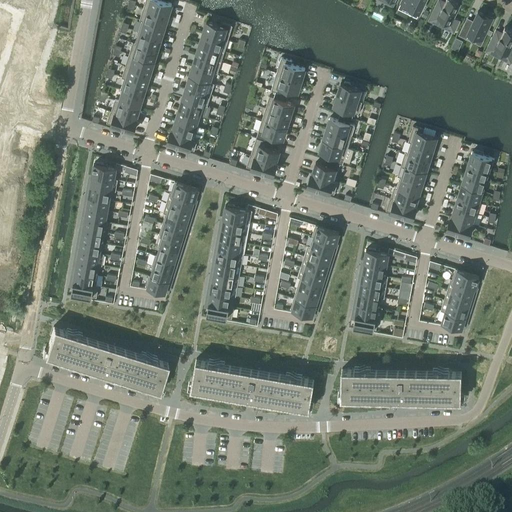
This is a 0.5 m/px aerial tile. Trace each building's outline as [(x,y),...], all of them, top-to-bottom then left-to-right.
[(172,3),(160,0),(145,0),(143,8),(168,16),(172,3)] [(401,0),(398,8),(417,17),(424,0),(401,0)] [(445,0),(442,7),(436,4),(429,20),(453,32),(459,20),(453,17),(460,2),(455,0),(445,0)] [(3,4),(0,12),(0,17),(16,23),(21,11),(3,4)] [(168,16),(143,8),(139,20),(142,20),(164,27),(168,16)] [(465,21),(459,34),(470,40),(473,35),(482,40),(493,18),(478,11),(471,24),(465,21)] [(0,17),(0,29),(12,34),(16,23),(0,17)] [(164,27),(142,20),(138,31),(161,38),(164,27)] [(220,25),(206,20),(203,32),(228,40),(232,25),(221,21),(220,25)] [(511,30),(505,27),(499,38),(493,35),(486,51),(510,63),(511,59),(511,48),(510,48),(511,44),(511,30),(511,31),(511,30)] [(0,29),(0,42),(8,46),(12,34),(0,29)] [(161,38),(138,31),(135,42),(157,49),(161,38)] [(228,40),(203,32),(199,43),(224,51),(228,40)] [(462,41),(455,38),(451,46),(458,50),(462,41)] [(135,42),(133,41),(129,53),(154,61),(157,49),(135,42)] [(0,42),(0,55),(4,57),(8,46),(0,42)] [(224,51),(199,43),(196,54),(221,61),(224,51)] [(154,61),(129,53),(125,65),(150,73),(154,61)] [(221,61),(196,54),(192,65),(215,72),(217,73),(221,61)] [(292,60),(281,57),(276,72),(301,80),(305,68),(291,63),(292,60)] [(150,73),(125,65),(122,77),(124,78),(146,85),(150,73)] [(215,72),(192,65),(189,75),(212,82),(215,72)] [(301,80),(276,72),(271,90),(275,91),(287,95),(289,89),(297,92),(301,80)] [(212,82),(189,75),(186,86),(211,94),(214,83),(212,82)] [(146,85),(124,78),(120,89),(122,90),(143,96),(146,85)] [(344,84),(340,83),(337,93),(357,100),(361,89),(349,85),(350,83),(344,82),(344,84)] [(211,94),(186,86),(182,98),(203,104),(207,106),(211,94)] [(143,96),(122,90),(119,100),(140,107),(143,96)] [(287,95),(275,91),(274,97),(269,95),(265,107),(290,115),(294,103),(286,101),(287,95)] [(357,100),(337,93),(333,105),(341,108),(340,114),(352,117),(353,112),(358,113),(362,101),(357,100)] [(203,104),(182,98),(179,108),(199,114),(203,104)] [(119,100),(115,99),(111,110),(137,118),(140,107),(119,100)] [(290,115),(265,107),(262,119),(287,127),(290,115)] [(199,114),(179,108),(176,118),(198,125),(202,115),(199,114)] [(111,110),(110,110),(106,122),(133,131),(137,118),(111,110)] [(352,117),(340,114),(338,119),(330,117),(326,128),(351,136),(354,125),(350,123),(352,117)] [(198,125),(176,118),(172,129),(195,136),(198,125)] [(287,127),(262,119),(256,137),(273,142),(275,136),(283,139),(287,127)] [(424,129),(413,126),(408,141),(410,142),(433,149),(437,136),(422,132),(424,129)] [(351,136),(326,128),(323,139),(347,147),(351,136)] [(198,137),(171,129),(167,141),(194,150),(198,137)] [(273,142),(256,137),(251,154),(276,162),(279,150),(271,148),(273,142)] [(347,147),(323,139),(319,150),(327,153),(325,159),(340,163),(342,164),(347,147)] [(433,149),(410,142),(407,152),(429,160),(433,149)] [(474,151),(472,151),(468,163),(488,169),(491,170),(494,158),(482,154),(483,152),(474,149),(474,151)] [(407,152),(405,152),(401,164),(426,172),(429,160),(407,152)] [(251,154),(250,154),(246,166),(273,174),(277,162),(276,162),(251,154)] [(340,163),(325,159),(324,164),(315,162),(312,173),(335,180),(340,163)] [(96,163),(94,163),(92,175),(93,175),(116,179),(118,167),(103,165),(103,163),(96,162),(96,163)] [(488,169),(468,163),(465,173),(485,180),(488,169)] [(426,172),(401,164),(397,176),(399,176),(422,183),(426,172)] [(138,169),(126,165),(125,171),(137,175),(138,169)] [(0,167),(0,191),(3,193),(0,208),(0,287),(6,289),(27,178),(0,167)] [(162,176),(151,173),(149,179),(160,182),(162,176)] [(312,173),(311,173),(307,185),(334,193),(338,181),(335,180),(312,173)] [(485,180),(465,173),(461,184),(482,190),(485,180)] [(116,179),(93,175),(91,186),(113,190),(115,191),(118,179),(116,179)] [(422,183),(399,176),(396,187),(419,194),(422,183)] [(198,188),(174,181),(171,191),(171,192),(194,199),(195,200),(198,188)] [(482,190),(461,184),(458,194),(478,201),(482,190)] [(113,190),(91,186),(89,196),(111,200),(113,190)] [(396,187),(394,186),(390,197),(415,205),(419,194),(396,187)] [(171,191),(170,191),(166,202),(191,209),(194,199),(171,192),(171,191)] [(478,201),(458,194),(455,206),(477,213),(481,202),(478,201)] [(111,200),(89,196),(87,207),(109,211),(111,200)] [(390,197),(386,209),(412,218),(416,205),(415,205),(390,197)] [(191,209),(166,202),(163,212),(165,213),(166,213),(187,219),(191,209)] [(226,205),(224,205),(222,217),(223,217),(244,221),(249,222),(251,210),(233,207),(234,205),(227,204),(226,205)] [(477,213),(455,206),(451,216),(451,217),(472,223),(472,224),(474,224),(477,213)] [(109,211),(87,207),(85,217),(107,222),(109,211)] [(278,212),(266,208),(264,215),(277,219),(278,212)] [(187,219),(166,213),(165,213),(162,223),(184,230),(187,219)] [(302,220),(290,216),(289,223),(300,226),(302,220)] [(451,216),(450,216),(447,228),(468,235),(472,224),(472,223),(451,217),(451,216)] [(107,222),(85,217),(83,228),(105,232),(107,222)] [(244,221),(223,217),(221,227),(242,231),(244,221)] [(184,230),(162,223),(159,234),(161,234),(181,240),(184,230)] [(339,232),(315,225),(312,236),(313,236),(335,243),(334,243),(335,243),(339,232)] [(242,231),(221,227),(219,238),(240,242),(242,231)] [(105,232),(83,228),(81,239),(104,243),(105,232)] [(181,240),(161,234),(158,245),(160,245),(178,250),(181,240)] [(335,243),(313,236),(310,246),(331,253),(334,243),(335,243)] [(240,242),(219,238),(217,249),(238,252),(240,242)] [(104,243),(81,239),(79,249),(102,253),(104,243)] [(178,250),(160,245),(157,255),(174,261),(178,250)] [(310,246),(307,245),(304,256),(328,263),(331,253),(310,246)] [(368,249),(366,249),(364,261),(365,261),(387,265),(388,265),(390,253),(375,250),(375,249),(369,248),(368,249)] [(102,253),(79,249),(77,260),(100,264),(100,265),(102,265),(104,253),(102,253)] [(238,252),(217,249),(215,259),(241,264),(243,253),(238,252)] [(417,256),(405,252),(403,259),(416,262),(417,256)] [(174,261),(157,255),(155,254),(152,265),(154,266),(171,271),(174,261)] [(328,263),(304,256),(301,266),(325,273),(328,263)] [(241,264),(215,259),(213,270),(239,275),(241,264)] [(100,264),(77,260),(75,271),(98,275),(100,265),(100,264)] [(442,263),(429,260),(428,266),(440,270),(442,263)] [(387,265),(365,261),(363,271),(385,275),(387,265)] [(171,271),(154,266),(151,275),(151,276),(168,281),(171,271)] [(325,273),(301,266),(297,277),(300,278),(300,277),(322,284),(325,273)] [(479,276),(455,268),(452,278),(452,279),(474,286),(474,287),(475,287),(479,276)] [(239,275),(213,270),(211,281),(237,285),(239,275)] [(98,275),(75,271),(73,281),(96,285),(98,275)] [(385,275),(363,271),(361,282),(386,286),(388,275),(385,275)] [(151,275),(149,275),(145,286),(165,292),(168,281),(151,276),(151,275)] [(322,284),(300,277),(300,278),(297,287),(318,294),(322,284)] [(452,278),(450,278),(447,289),(471,296),(474,287),(474,286),(452,279),(452,278)] [(96,285),(73,281),(71,292),(83,294),(82,296),(89,297),(89,296),(96,297),(98,285),(96,285)] [(237,285),(211,281),(210,291),(233,295),(233,296),(235,296),(237,285)] [(386,286),(361,282),(359,293),(381,297),(384,298),(386,286)] [(318,294),(297,287),(294,298),(315,304),(318,294)] [(471,296),(447,289),(444,299),(468,307),(471,296)] [(233,295),(210,291),(208,302),(231,306),(233,296),(233,295)] [(381,297),(359,293),(357,303),(380,307),(381,297)] [(315,304),(294,298),(290,309),(312,315),(315,304)] [(468,307),(444,299),(440,310),(445,311),(465,317),(468,307)] [(231,306),(208,302),(206,313),(231,318),(234,306),(231,306)] [(380,307),(357,303),(355,314),(378,318),(380,319),(382,307),(380,307)] [(465,317),(445,311),(442,322),(461,328),(465,317)] [(378,318),(355,314),(353,325),(364,327),(364,328),(371,330),(371,328),(376,329),(378,318)] [(54,326),(45,353),(159,389),(168,362),(135,351),(134,354),(86,339),(87,336),(54,326)] [(393,334),(402,336),(403,329),(394,327),(393,334)] [(196,358),(191,387),(309,407),(314,379),(280,373),(279,376),(230,367),(231,364),(196,358)] [(342,368),(341,397),(461,399),(461,370),(427,370),(427,373),(377,372),(377,369),(342,368)] [(116,469),(124,471),(129,452),(121,450),(116,469)]
